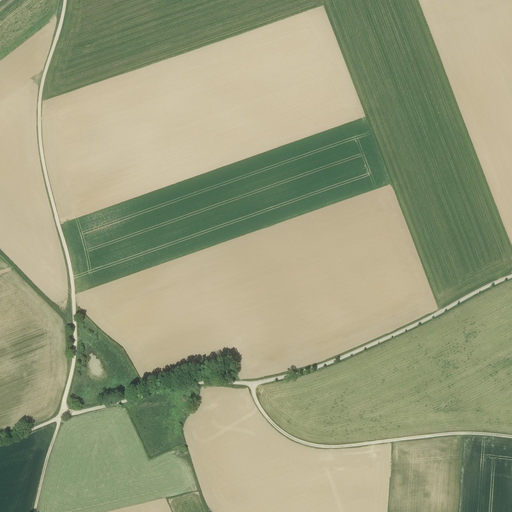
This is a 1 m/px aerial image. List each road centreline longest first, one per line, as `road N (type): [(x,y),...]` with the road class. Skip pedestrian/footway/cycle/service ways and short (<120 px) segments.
road 1 (track): [(64,0),(39,105),(41,155),(72,280),(74,355),(62,416)]
road 2 (track): [(252,383),(279,430),(316,446),(511,436)]
road 3 (unclassified): [(511,275),(328,363),(252,383)]
road 4 (track): [(252,383),(195,383),(62,416)]
